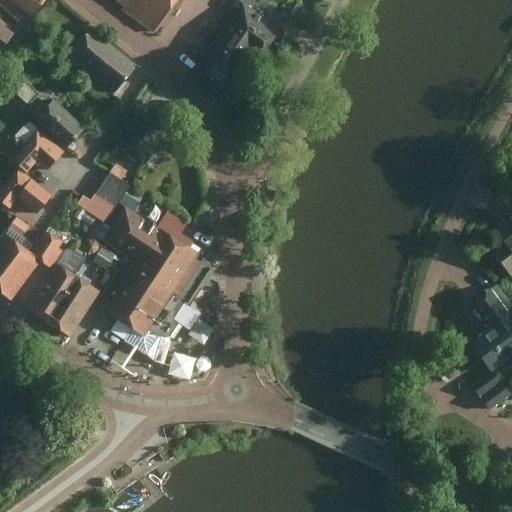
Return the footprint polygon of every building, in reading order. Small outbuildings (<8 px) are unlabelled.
[(7,0),(30,19),(45,0),(7,0)] [(177,0),(120,0),(158,27),(177,0)] [(269,44),(286,20),(256,0),(237,0),(227,15),(236,21),(217,49),(240,65),(259,37),(269,44)] [(0,31),(0,51),(10,38),(0,31)] [(116,97),(137,72),(91,33),(70,58),(116,97)] [(35,123),(67,151),(85,132),(53,103),(35,123)] [(141,117),(115,151),(142,171),(167,136),(141,117)] [(48,170),(63,155),(29,124),(14,139),(25,148),(13,161),(27,173),(38,161),(48,170)] [(39,217),(53,199),(16,170),(0,190),(0,203),(10,211),(18,201),(39,217)] [(78,207),(105,225),(130,190),(111,176),(91,204),(84,198),(78,207)] [(211,262),(125,203),(98,241),(130,263),(98,309),(117,320),(111,330),(163,364),(179,321),(191,331),(200,313),(193,304),(215,273),(211,262)] [(31,258),(52,272),(66,251),(46,237),(31,258)] [(511,238),(491,254),(511,281),(511,238)] [(0,261),(0,297),(11,305),(39,266),(11,246),(0,261)] [(70,339),(99,297),(75,280),(85,264),(66,251),(52,272),(26,309),(70,339)] [(511,316),(491,291),(471,308),(488,330),(470,345),(493,373),(511,358),(511,316)] [(489,409),(511,392),(498,375),(476,392),(489,409)]
